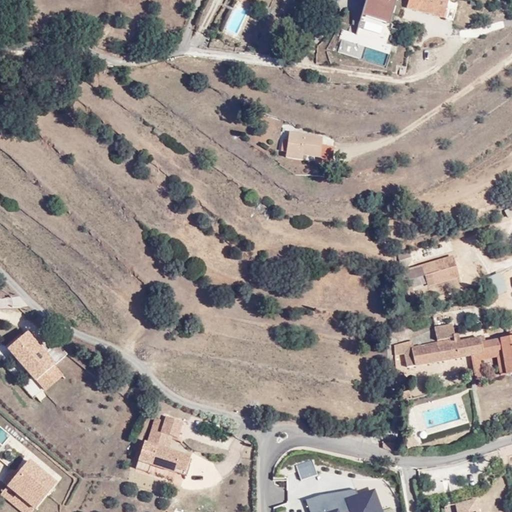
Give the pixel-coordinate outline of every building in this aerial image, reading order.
[(396,0),(365,0),(361,16),(375,20),(371,31),(374,32),(373,34),(397,42),(401,29),(390,25),(396,0)] [(447,0),(408,0),(406,7),(442,18),(447,0)] [(236,39),(250,7),(235,1),(221,33),(236,39)] [(286,156),(303,158),(320,161),(319,167),(333,169),(334,150),(322,149),(323,142),(289,137),(286,156)] [(402,266),(453,251),(450,239),(398,255),(402,266)] [(422,266),(423,270),(454,261),(453,257),(422,266)] [(459,277),(454,261),(423,270),(422,266),(407,270),(412,288),(428,284),(428,286),(459,277)] [(500,273),(486,278),(493,296),(507,290),(500,273)] [(434,328),(437,341),(449,339),(449,338),(449,337),(454,336),(452,324),(434,328)] [(29,332),(7,350),(43,393),(65,375),(29,332)] [(499,376),(511,374),(511,336),(499,339),(485,341),(480,342),(479,338),(449,342),(448,342),(448,340),(420,346),(420,345),(413,347),(412,341),(394,346),(395,356),(404,355),(407,368),(415,366),(470,357),(474,381),(483,379),(480,361),(496,358),(499,376)] [(66,355),(59,345),(50,351),(42,340),(40,342),(54,363),(66,355)] [(412,400),(409,392),(402,394),(404,402),(412,400)] [(165,422),(161,433),(173,437),(178,438),(183,424),(166,418),(165,422)] [(395,444),(383,443),(383,449),(395,453),(395,444)] [(190,457),(158,447),(158,449),(147,445),(145,450),(142,449),(136,469),(149,473),(151,466),(174,473),(175,469),(185,472),(190,457)] [(0,496),(21,511),(36,511),(58,484),(24,459),(0,487),(0,496)] [(297,464),(302,479),(316,474),(311,459),(297,464)] [(357,491),(306,499),(304,500),(303,503),(302,505),(303,508),(308,507),(309,511),(378,511),(377,510),(381,508),(376,493),(361,498),(360,494),(358,495),(357,491)] [(456,504),(457,511),(478,511),(476,500),(456,504)]
